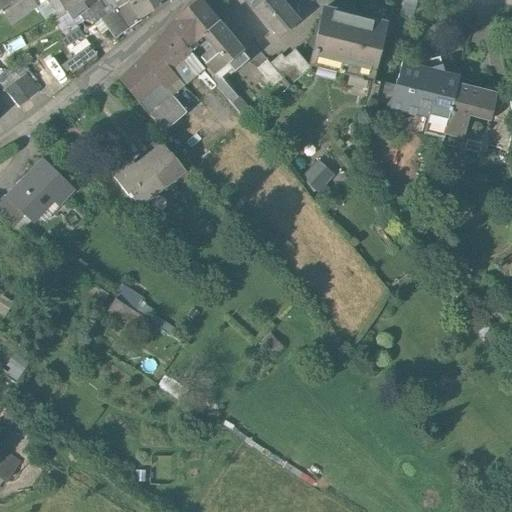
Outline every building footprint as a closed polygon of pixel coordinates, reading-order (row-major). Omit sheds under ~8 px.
[(0,0),(0,9),(11,27),(37,9),(33,4),(30,0),(0,0)] [(39,0),(33,4),(37,9),(46,22),(63,10),(55,0),(39,0)] [(107,16),(95,0),(88,0),(83,4),(66,15),(55,22),(65,36),(85,21),(94,25),(102,19),(107,16)] [(83,4),(80,0),(55,0),(63,10),(66,15),(83,4)] [(117,40),(163,9),(157,0),(137,0),(128,6),(127,5),(107,16),(102,19),(117,40)] [(176,0),(123,0),(127,5),(128,6),(137,0),(157,0),(163,9),(176,1),(176,0)] [(244,0),(254,11),(266,0),(244,0)] [(300,20),(282,0),(266,0),(254,11),(277,39),(300,20)] [(204,41),(220,26),(202,5),(182,23),(201,44),(204,41)] [(386,26),(328,13),(317,63),(374,76),(386,26)] [(201,44),(182,23),(120,85),(152,121),(173,102),(159,87),(193,56),(191,53),(201,44)] [(245,55),(220,26),(204,41),(218,58),(209,66),(219,77),(245,55)] [(19,41),(0,49),(0,85),(18,107),(36,92),(21,74),(14,80),(8,72),(10,70),(5,63),(0,66),(0,58),(5,56),(6,58),(23,50),(19,41)] [(88,49),(59,67),(64,74),(67,72),(70,75),(95,59),(88,49)] [(301,77),(286,56),(269,69),(266,64),(256,71),(275,96),(301,77)] [(428,73),(404,66),(390,113),(428,124),(425,133),(441,137),(455,86),(457,80),(445,77),(443,68),(428,73)] [(376,100),(389,103),(393,85),(381,82),(376,100)] [(497,98),(455,86),(441,137),(463,143),(469,119),(490,124),(497,98)] [(186,180),(163,150),(137,170),(134,166),(115,181),(147,221),(161,210),(156,204),(186,180)] [(71,193),(39,163),(5,200),(27,220),(35,225),(57,208),(71,193)] [(319,164),(302,183),(321,200),(329,191),(326,189),(335,178),(319,164)] [(27,220),(5,200),(0,205),(0,219),(16,232),(27,220)] [(143,300),(123,288),(114,302),(134,314),(143,300)] [(198,312),(191,307),(185,315),(193,320),(198,312)] [(24,466),(0,448),(0,493),(3,496),(24,466)]
